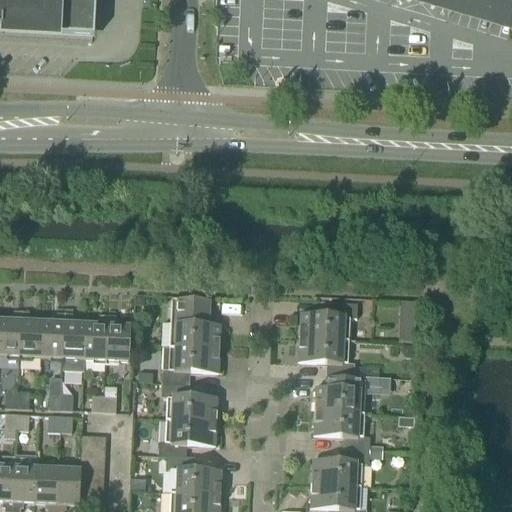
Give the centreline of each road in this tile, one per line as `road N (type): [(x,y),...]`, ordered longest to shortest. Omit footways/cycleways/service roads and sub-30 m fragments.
road 1 (tertiary): [(176,150),(511,166)]
road 2 (tertiary): [(511,139),(178,117)]
road 3 (residential): [(257,511),(271,396),(259,383),(262,295)]
road 4 (tertiary): [(178,117),(0,113)]
road 5 (tertiary): [(0,147),(176,150)]
